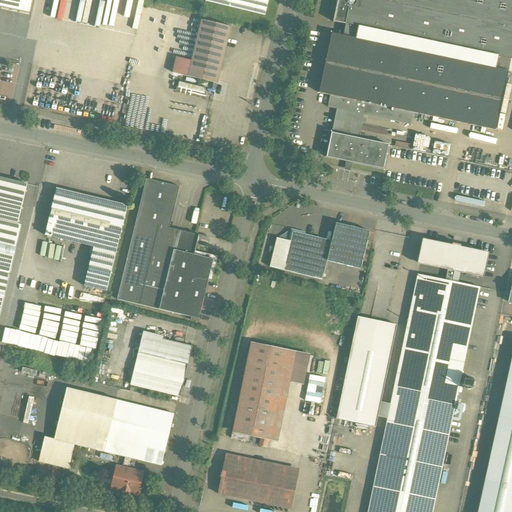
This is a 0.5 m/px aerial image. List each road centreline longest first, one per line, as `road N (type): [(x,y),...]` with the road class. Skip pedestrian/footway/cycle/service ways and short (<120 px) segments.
road 1 (residential): [(175,511),(252,180)]
road 2 (residential): [(511,239),(252,180)]
road 3 (residential): [(252,180),(0,127)]
road 4 (residential): [(252,180),(291,0)]
